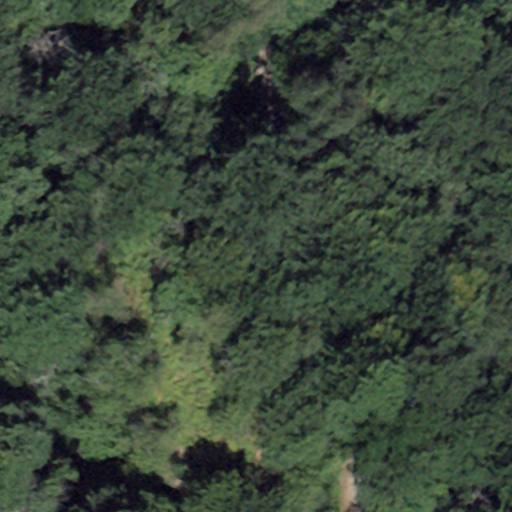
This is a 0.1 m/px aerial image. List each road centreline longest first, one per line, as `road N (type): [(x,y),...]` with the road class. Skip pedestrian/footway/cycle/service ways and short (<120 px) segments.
road 1 (track): [(332,511),(357,482),(282,161),(293,0)]
road 2 (track): [(0,407),(130,511)]
